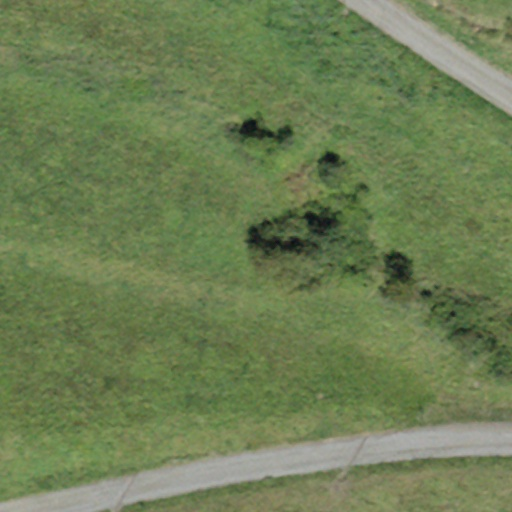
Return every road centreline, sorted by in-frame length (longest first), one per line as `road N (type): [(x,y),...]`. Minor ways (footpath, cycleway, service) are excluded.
road 1 (track): [(24,511),(119,483),(413,443),(511,442)]
road 2 (track): [(511,75),(389,0)]
